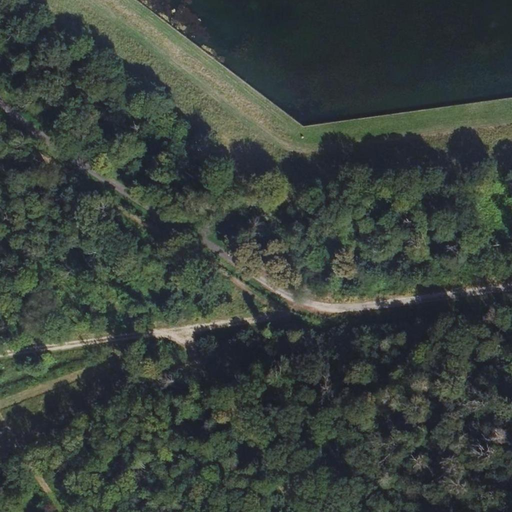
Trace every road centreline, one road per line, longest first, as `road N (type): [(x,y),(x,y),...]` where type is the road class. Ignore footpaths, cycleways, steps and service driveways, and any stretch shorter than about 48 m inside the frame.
road 1 (unclassified): [(0,100),(139,216),(328,307)]
road 2 (unclassified): [(0,353),(328,307)]
road 3 (unclassified): [(328,307),(511,287)]
